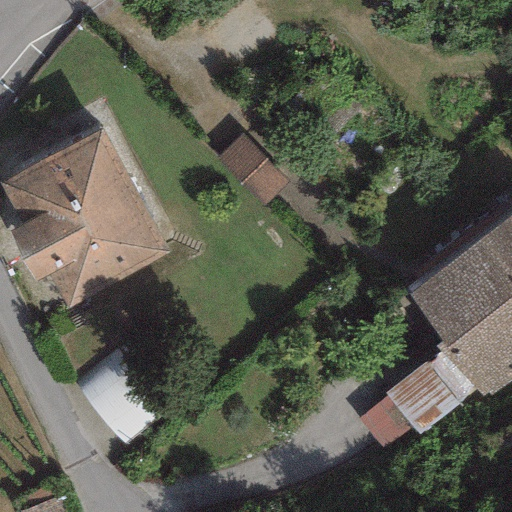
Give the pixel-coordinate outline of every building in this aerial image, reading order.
[(100,130),(0,183),(0,190),(19,226),(5,233),(32,283),(50,274),(66,304),(165,251),(100,130)] [(239,134),(216,156),(264,206),(287,184),(239,134)] [(511,213),(406,298),(441,341),(436,345),(481,401),(511,376),(511,213)] [(119,430),(184,390),(146,329),(81,370),(119,430)] [(387,437),(417,405),(387,377),(357,410),(387,437)] [(66,511),(60,495),(18,511),(66,511)]
